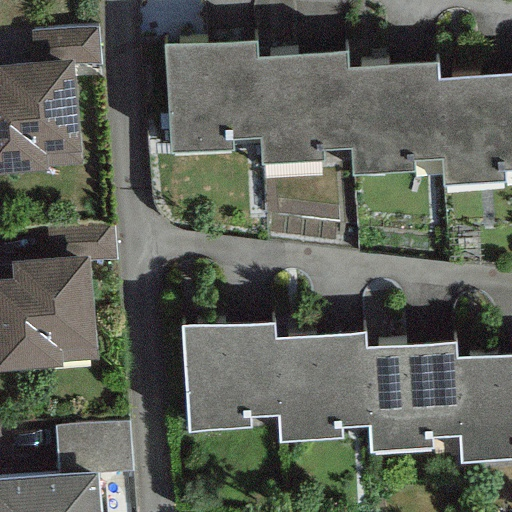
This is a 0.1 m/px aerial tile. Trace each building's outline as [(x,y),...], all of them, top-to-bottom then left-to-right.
[(254,46),(253,30),(164,36),(171,145),(234,140),(233,130),(260,128),(254,46)] [(345,40),(254,46),(260,128),(262,154),(324,150),(323,139),(351,137),(346,54),(345,40)] [(437,63),(436,48),(346,54),(351,137),(353,163),(415,159),(414,144),(442,142),(437,63)] [(70,49),(0,55),(0,164),(80,157),(70,49)] [(511,57),(437,63),(442,142),(444,171),(507,167),(506,155),(511,154),(511,57)] [(86,245),(12,252),(13,267),(0,268),(0,361),(96,353),(86,245)] [(272,326),(271,310),(182,316),(189,425),(252,420),(251,410),(278,408),(272,326)] [(363,320),(272,326),(278,408),(279,434),(341,430),(341,419),(369,417),(364,334),(363,320)] [(454,343),(453,328),(364,334),(369,417),(371,443),(433,439),(432,424),(460,422),(454,343)] [(511,338),(454,343),(460,422),(462,451),(511,448),(511,338)] [(100,511),(98,464),(0,470),(0,511),(100,511)]
